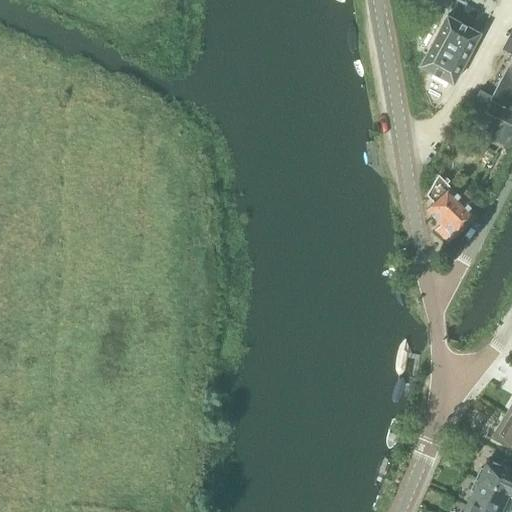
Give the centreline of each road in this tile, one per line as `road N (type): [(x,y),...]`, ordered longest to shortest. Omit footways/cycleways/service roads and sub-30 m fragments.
road 1 (tertiary): [(437,308),(377,0)]
road 2 (unclassified): [(511,181),(437,308)]
road 3 (tertiary): [(400,511),(446,392)]
